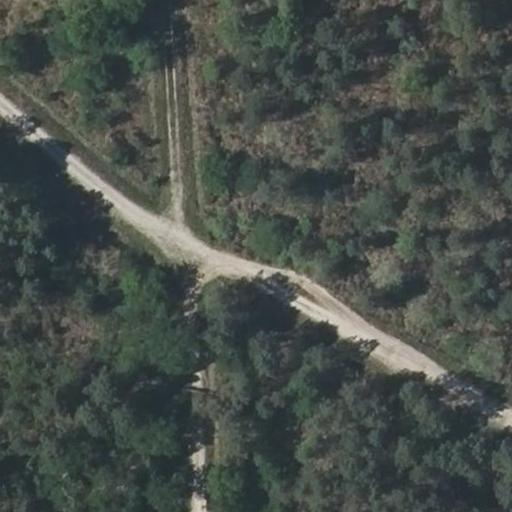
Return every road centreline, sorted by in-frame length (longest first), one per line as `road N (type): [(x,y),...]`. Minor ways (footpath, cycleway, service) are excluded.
road 1 (track): [(0,79),(291,319),(511,440)]
road 2 (track): [(195,511),(162,0)]
